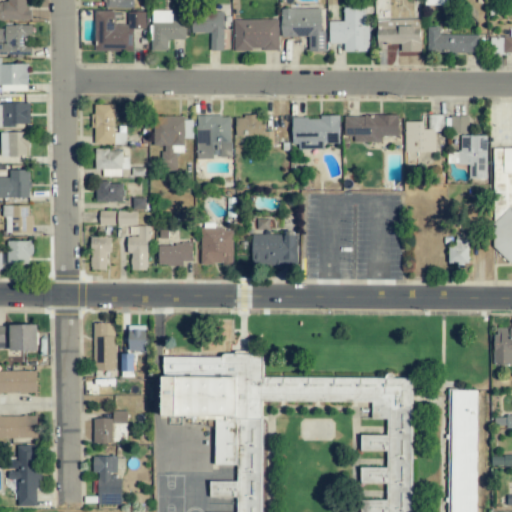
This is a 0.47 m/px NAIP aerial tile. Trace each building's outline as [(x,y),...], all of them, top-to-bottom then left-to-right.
[(0,20),(28,20),(27,0),(6,0),(6,2),(0,2),(0,20)] [(133,9),(132,0),(103,0),(103,8),(133,9)] [(328,21),(328,44),(343,44),(343,51),(367,52),(367,8),(343,7),(343,22),(328,21)] [(280,9),(281,37),(308,36),(308,52),(325,51),(324,30),(321,30),(320,8),(280,9)] [(172,11),(152,10),(151,51),(167,51),(168,39),(185,40),(185,21),(171,21),(172,11)] [(190,33),(210,33),(210,51),(223,51),(223,10),(191,10),(190,33)] [(133,52),(133,29),(145,29),(145,12),(127,12),(127,25),(114,25),(114,11),(95,11),(94,51),(133,52)] [(233,20),(234,50),(278,50),(278,19),(233,20)] [(376,20),(377,49),(386,49),(386,44),(400,44),(400,52),(420,51),(419,19),(376,20)] [(31,25),(0,25),(0,54),(30,54),(30,34),(31,34),(31,25)] [(478,36),(439,35),(439,27),(427,27),(426,52),(477,53),(478,36)] [(511,37),(490,37),(490,54),(511,53),(511,37)] [(0,64),(0,85),(27,85),(27,64),(0,64)] [(29,103),(0,103),(0,126),(29,126),(29,103)] [(114,104),(93,104),(92,143),(122,144),(122,133),(114,133),(114,104)] [(338,144),(338,115),(320,115),(319,118),(291,118),(291,148),(323,148),(323,143),(338,144)] [(353,142),(381,143),(381,136),(397,137),(398,116),(344,115),(343,136),(353,136),(353,142)] [(405,152),(435,152),(435,131),(444,131),(443,115),(426,115),(426,121),(404,122),(405,152)] [(230,158),(230,116),(196,116),(196,159),(230,158)] [(235,116),(235,138),(271,138),(271,132),(261,132),(262,116),(235,116)] [(468,134),(468,116),(450,116),(450,133),(468,134)] [(176,170),(176,153),(183,153),(183,138),(192,138),(192,117),(153,117),(153,146),(162,146),(163,171),(176,170)] [(28,156),(27,132),(0,132),(0,155),(0,156),(28,156)] [(485,179),(486,136),(460,135),(460,152),(447,152),(446,164),(468,164),(468,178),(485,179)] [(511,148),(493,148),(493,246),(510,263),(511,263),(511,201),(511,202),(511,178),(511,177),(511,148)] [(121,177),(121,169),(128,169),(129,152),(95,151),(95,169),(104,170),(103,176),(121,177)] [(29,170),(9,170),(9,178),(0,177),(0,197),(29,198),(29,170)] [(95,202),(123,202),(123,182),(95,182),(95,202)] [(28,206),(3,206),(3,233),(32,233),(32,214),(28,214),(28,206)] [(115,211),(99,211),(99,225),(114,226),(115,211)] [(116,224),(136,225),(136,212),(117,211),(116,224)] [(148,226),(138,226),(137,237),(129,237),(128,270),(147,271),(148,226)] [(200,229),(200,265),(232,264),(232,228),(200,229)] [(296,266),(297,234),(252,233),(251,265),(296,266)] [(448,247),(448,264),(467,265),(468,235),(455,235),(455,247),(448,247)] [(90,270),(106,270),(107,253),(110,253),(110,237),(90,237),(90,270)] [(7,241),(6,264),(31,264),(31,241),(7,241)] [(192,262),(192,244),(157,244),(158,265),(183,265),(183,262),(192,262)] [(114,323),(93,323),(93,370),(114,371),(114,323)] [(37,352),(37,325),(9,325),(9,351),(37,352)] [(145,351),(145,325),(128,326),(128,351),(145,351)] [(511,328),(494,328),(493,364),(511,364),(511,328)] [(133,353),(121,354),(121,372),(133,371),(133,353)] [(410,511),(411,368),(163,368),(163,417),(215,417),(215,466),(246,466),(210,491),(210,496),(235,496),(224,511),(410,511)] [(36,371),(0,370),(0,393),(36,394),(36,371)] [(475,511),(477,390),(448,390),(446,511),(475,511)] [(112,418),(93,418),(93,444),(112,443),(111,423),(126,423),(126,411),(112,411),(112,418)] [(0,437),(36,439),(37,416),(0,415),(0,437)] [(511,416),(494,417),(494,428),(511,427),(511,416)] [(36,506),(36,489),(39,489),(39,446),(15,445),(15,454),(10,454),(10,470),(8,470),(8,479),(18,479),(18,506),(36,506)] [(511,455),(491,455),(491,465),(511,465),(511,455)] [(120,479),(111,479),(111,472),(124,472),(123,457),(92,457),(93,473),(97,473),(97,506),(120,505),(120,479)]
